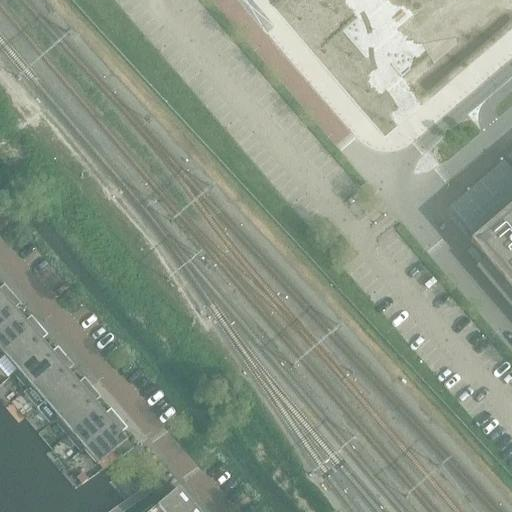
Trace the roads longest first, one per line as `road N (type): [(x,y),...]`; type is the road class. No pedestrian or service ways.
road 1 (residential): [(221,511),(0,253)]
road 2 (residential): [(381,182),(224,0)]
road 3 (residential): [(511,333),(405,209)]
road 4 (residential): [(487,91),(381,182)]
